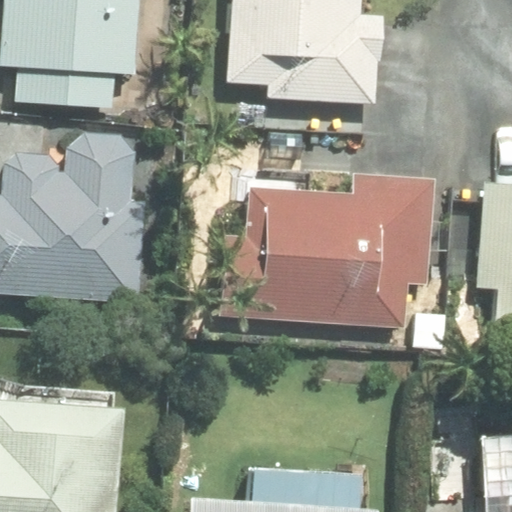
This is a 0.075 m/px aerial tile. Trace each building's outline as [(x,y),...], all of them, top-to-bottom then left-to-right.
[(0,53),(15,55),(12,89),(107,98),(110,64),(128,66),(133,0),(1,0),(0,21),(0,53)] [(382,7),(355,5),(355,0),(227,0),(224,71),(265,74),(265,88),(371,94),(374,53),(379,53),(382,7)] [(0,285),(130,298),(140,192),(126,190),(130,146),(115,128),(79,124),(64,137),(61,162),(55,161),(55,155),(48,146),(15,144),(1,154),(0,169),(0,285)] [(219,307),(403,318),(406,274),(424,275),(430,171),(351,166),(349,182),(248,178),(245,228),(223,226),(219,307)] [(494,280),(491,324),(511,325),(511,176),(480,174),(473,278),(494,280)] [(443,319),(443,279),(411,280),(411,318),(443,319)] [(0,511),(112,511),(119,393),(0,386),(0,511)] [(352,496),(355,461),(249,453),(247,488),(185,484),(183,511),(373,511),(374,498),(352,496)]
